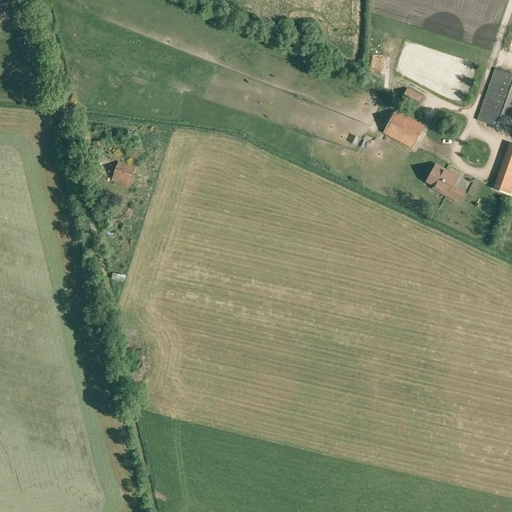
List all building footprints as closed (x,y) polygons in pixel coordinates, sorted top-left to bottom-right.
[(511,74),(496,69),(478,121),(511,132),(511,74)] [(407,89),(402,99),(416,107),(422,97),(407,89)] [(395,111),(384,133),(412,149),(424,127),(395,111)] [(84,151),(92,150),(89,133),(81,134),(84,151)] [(94,142),(95,155),(103,155),(102,141),(94,142)] [(497,165),(494,171),(457,154),(452,163),(493,182),(500,167),(497,165)] [(109,172),(115,174),(113,180),(129,186),(135,169),(119,163),(117,168),(111,166),(109,172)] [(446,195),(459,202),(464,193),(452,186),(457,177),(436,166),(427,182),(433,186),(433,188),(446,195)] [(511,172),(503,169),(496,189),(511,195),(511,172)] [(419,191),(413,204),(422,209),(429,196),(419,191)] [(133,212),(120,204),(109,222),(122,230),(133,212)]
